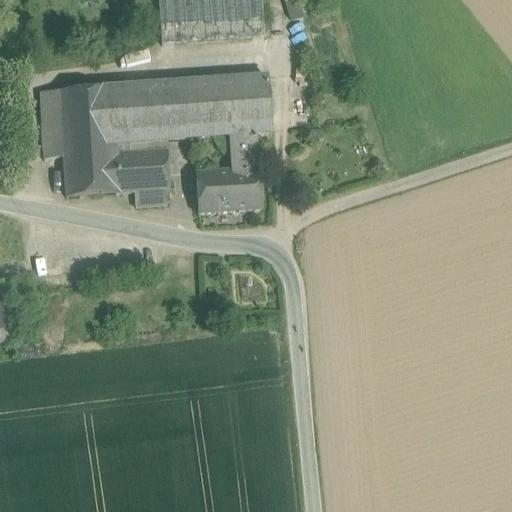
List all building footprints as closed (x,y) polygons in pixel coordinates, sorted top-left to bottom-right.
[(261,0),(157,0),(161,48),(264,41),(262,10),(261,0)] [(245,81),(107,94),(111,135),(191,127),(196,178),(254,172),(245,81)] [(107,94),(56,99),(61,162),(65,201),(117,196),(114,159),(111,135),(107,94)] [(56,99),(35,101),(41,164),(61,162),(56,99)] [(168,154),(114,159),(117,196),(133,195),(164,192),(168,191),(164,156),(168,156),(168,154)] [(196,178),(194,178),(197,218),(260,212),(256,172),(254,172),(196,178)] [(164,192),(133,195),(134,209),(166,206),(164,192)] [(18,296),(1,299),(0,296),(0,343),(25,339),(18,296)]
